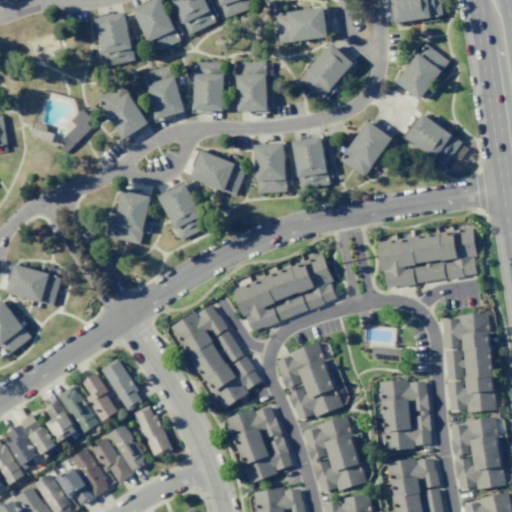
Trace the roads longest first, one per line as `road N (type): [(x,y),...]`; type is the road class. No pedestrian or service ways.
road 1 (residential): [(0,236),(28,208),(108,175),(156,137),(335,115),(362,100),(378,69),(374,0),(49,0),(0,15)]
road 2 (residential): [(284,329),(368,301),(397,301),(421,314),(433,337),(452,511),(310,498),(268,378),(267,356),(284,329)]
road 3 (residential): [(0,397),(239,248),(313,221),(506,189)]
road 4 (primary): [(476,0),(511,228)]
road 5 (residential): [(123,315),(193,427),(221,511)]
road 6 (residential): [(43,200),(104,302),(123,315)]
road 7 (residential): [(123,315),(119,293),(59,193)]
